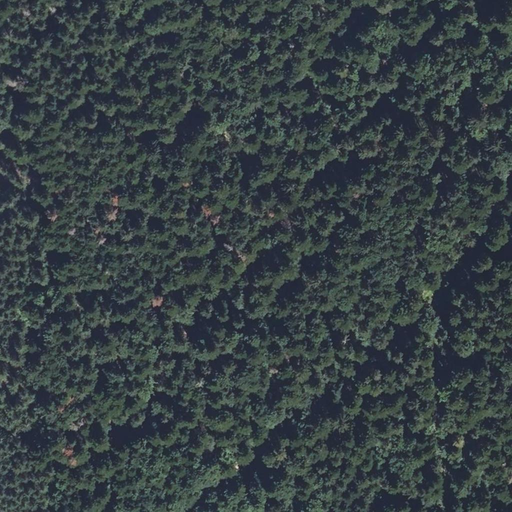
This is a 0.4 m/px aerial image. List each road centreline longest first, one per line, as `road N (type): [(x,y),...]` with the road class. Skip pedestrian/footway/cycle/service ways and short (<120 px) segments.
road 1 (track): [(454,0),(187,336),(127,457)]
road 2 (track): [(188,511),(331,385),(443,311),(511,202)]
road 3 (track): [(443,311),(427,395),(451,511)]
